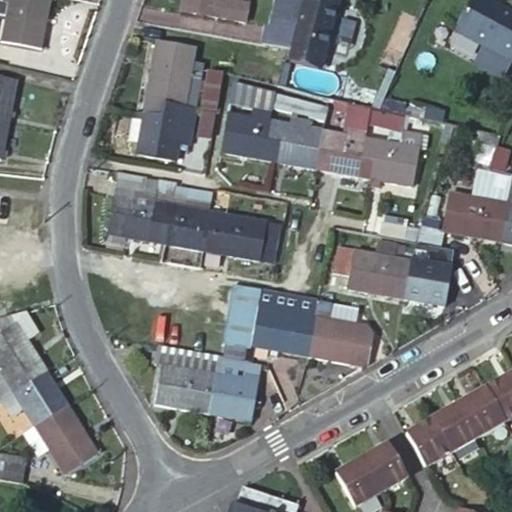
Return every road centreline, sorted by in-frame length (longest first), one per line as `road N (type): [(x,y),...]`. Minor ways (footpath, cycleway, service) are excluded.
road 1 (residential): [(129,511),(144,470),(136,423),(74,329),(57,262),(55,171),(116,0)]
road 2 (residential): [(138,511),(511,310)]
road 3 (unknown): [(57,262),(276,281),(301,261),(311,211)]
